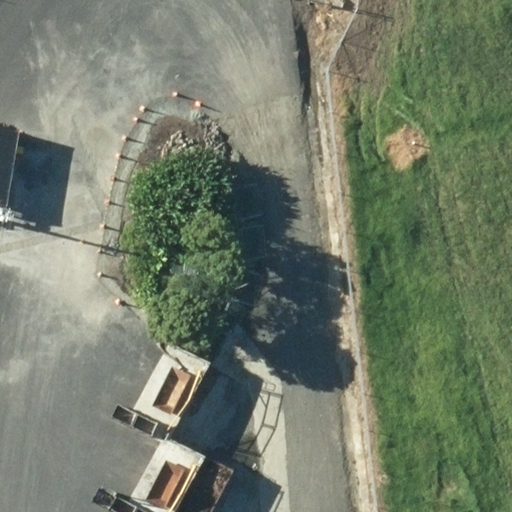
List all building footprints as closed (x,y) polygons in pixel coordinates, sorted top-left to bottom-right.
[(265,0),(264,20),(349,25),(350,0),(265,0)] [(245,73),(210,86),(248,191),(283,178),(245,73)] [(19,151),(8,215),(45,221),(56,157),(19,151)] [(140,186),(139,224),(177,225),(178,187),(140,186)] [(151,265),(148,302),(173,303),(175,267),(151,265)]
